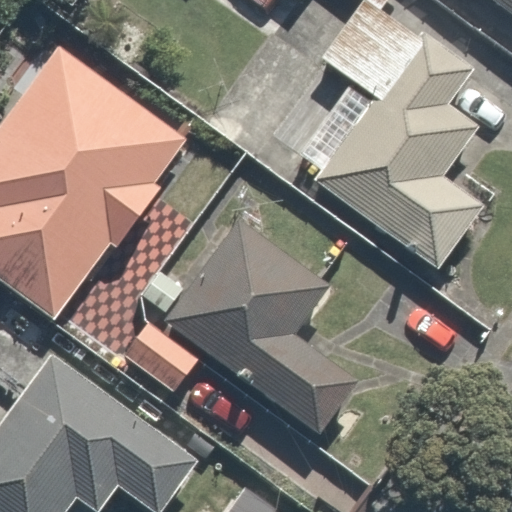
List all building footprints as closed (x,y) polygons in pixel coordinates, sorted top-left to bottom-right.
[(511,0),(486,0),(502,11),(482,39),(511,61),(511,0)] [(447,97),(472,65),(429,31),(411,54),(352,8),(317,53),(351,79),(295,151),(318,169),(311,177),(437,276),(484,216),(434,177),(478,121),(447,97)] [(152,178),(181,136),(46,42),(0,108),(0,270),(58,311),(107,240),(114,245),(158,182),(152,178)] [(308,279),(238,223),(215,251),(205,242),(175,280),(186,288),(162,317),(304,430),(345,379),(274,322),(308,279)] [(196,357),(144,312),(111,351),(163,396),(196,357)] [(116,480),(148,505),(181,461),(39,353),(0,404),(0,511),(42,511),(61,488),(92,511),(116,480)]
